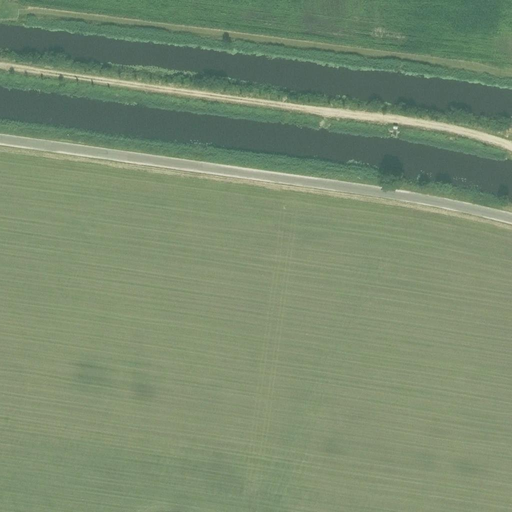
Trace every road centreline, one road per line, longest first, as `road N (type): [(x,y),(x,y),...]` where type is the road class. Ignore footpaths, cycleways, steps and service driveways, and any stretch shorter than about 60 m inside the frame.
road 1 (track): [(511,146),(400,119),(0,65)]
road 2 (unclassified): [(0,139),(511,219)]
road 3 (track): [(0,15),(34,12),(511,72)]
